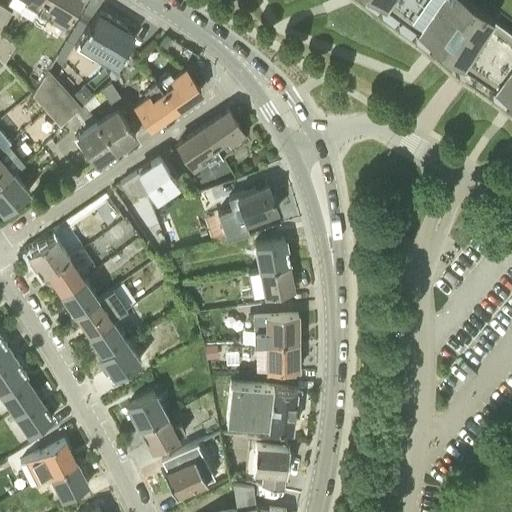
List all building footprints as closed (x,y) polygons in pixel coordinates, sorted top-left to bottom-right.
[(37,9),(41,0),(23,0),(23,1),(37,9)] [(77,0),(41,0),(37,9),(49,16),(52,11),(67,20),(77,0)] [(379,0),(400,15),(410,0),(379,0)] [(477,72),(509,28),(471,0),(410,0),(400,15),(477,72)] [(0,3),(0,55),(4,60),(16,42),(0,32),(0,29),(11,10),(0,3)] [(98,11),(97,11),(79,40),(119,64),(128,49),(127,48),(136,35),(124,28),(127,24),(100,8),(98,11)] [(511,29),(509,28),(477,72),(511,97),(511,29)] [(74,111),(81,104),(80,103),(91,92),(84,83),(71,94),(47,67),(32,93),(60,124),(74,111)] [(201,89),(186,68),(173,77),(168,71),(156,79),(175,107),(201,89)] [(150,124),(175,107),(156,79),(143,88),(147,94),(135,103),(150,124)] [(123,101),(110,80),(101,87),(114,107),(123,101)] [(85,128),(96,120),(89,109),(84,101),(81,104),(74,111),(85,128)] [(96,120),(115,148),(135,134),(125,121),(127,120),(117,106),(96,120)] [(203,124),(221,152),(235,144),(234,143),(240,139),(238,136),(244,131),(229,107),(203,124)] [(96,161),(115,148),(96,120),(85,128),(77,133),(96,161)] [(177,141),(193,166),(198,163),(199,165),(207,160),(208,161),(221,152),(203,124),(177,141)] [(159,153),(120,180),(122,183),(125,186),(128,188),(130,189),(135,191),(139,191),(143,189),(145,189),(149,187),(156,197),(178,182),(159,153)] [(0,180),(13,170),(0,154),(0,180)] [(0,206),(4,212),(29,190),(13,170),(0,180),(0,206)] [(272,196),(267,182),(228,196),(232,208),(237,206),(242,221),(277,208),(275,205),(278,204),(274,195),(272,196)] [(42,274),(47,271),(69,255),(55,234),(28,252),(42,274)] [(258,267),(289,261),(284,235),(254,241),(258,267)] [(61,291),(83,275),(69,255),(47,271),(61,291)] [(263,293),(293,287),(289,261),(258,267),(263,293)] [(75,311),(97,296),(83,275),(61,291),(75,311)] [(75,311),(89,332),(111,316),(112,318),(127,307),(113,286),(97,296),(75,311)] [(254,340),(266,340),(298,339),(298,311),(254,312),(254,340)] [(103,352),(125,337),(112,318),(111,316),(89,332),(103,352)] [(0,363),(14,355),(0,334),(0,363)] [(98,356),(113,377),(140,359),(125,337),(103,352),(98,356)] [(298,367),(298,339),(266,340),(266,368),(298,367)] [(0,389),(24,374),(26,372),(14,355),(0,363),(0,389)] [(38,395),(24,374),(0,389),(0,390),(14,411),(38,395)] [(230,379),(226,419),(291,426),(293,412),(297,412),(300,387),(272,384),(230,379)] [(127,403),(139,426),(166,412),(154,389),(127,403)] [(205,419),(218,416),(213,393),(200,396),(205,419)] [(28,433),(52,416),(38,395),(14,411),(28,433)] [(180,422),(173,425),(166,412),(139,426),(152,449),(179,435),(185,431),(180,422)] [(50,472),(75,459),(63,436),(38,449),(50,472)] [(261,482),(264,483),(283,488),(289,446),(254,442),(251,469),(263,470),(261,482)] [(194,455),(163,471),(176,493),(206,478),(194,455)] [(50,472),(62,495),(87,483),(75,459),(50,472)] [(511,511),(511,469),(508,470),(508,475),(505,475),(499,470),(494,476),(494,481),(485,481),(486,502),(496,502),(496,506),(502,511),(507,506),(510,505),(511,510),(511,511)] [(237,507),(236,507),(236,511),(285,511),(286,509),(268,507),(267,511),(254,509),(255,504),(250,480),(232,477),(237,507)]
